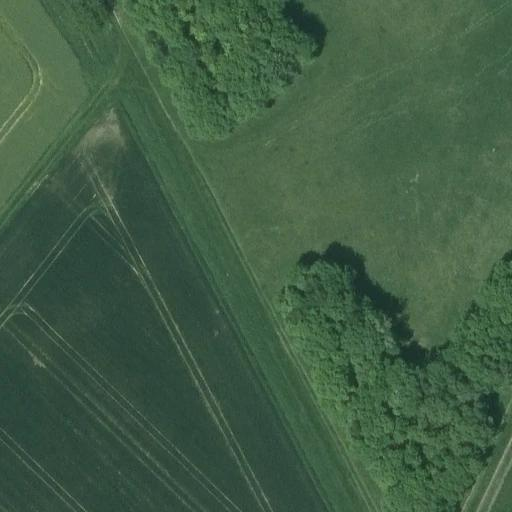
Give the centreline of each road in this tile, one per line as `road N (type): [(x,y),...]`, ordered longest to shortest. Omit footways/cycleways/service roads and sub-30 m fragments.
road 1 (track): [(84,0),(350,511)]
road 2 (track): [(119,70),(0,220)]
